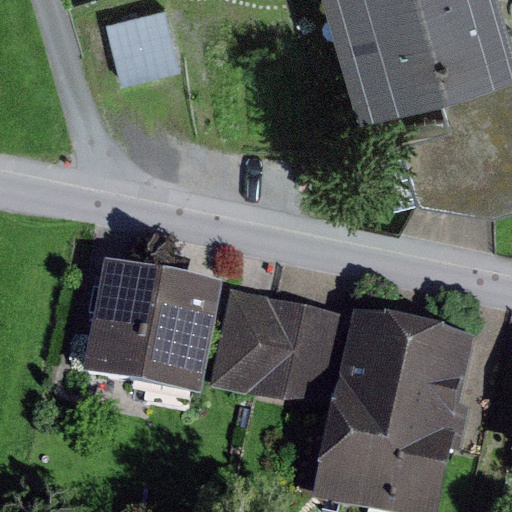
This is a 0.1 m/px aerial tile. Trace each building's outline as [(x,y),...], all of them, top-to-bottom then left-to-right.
[(326,0),(353,91),(511,45),(511,44),(499,0),(326,0)] [(170,2),(108,16),(122,80),(184,66),(170,2)] [(511,54),(439,78),(451,116),(405,131),(424,190),(492,204),(511,197),(511,54)] [(107,267),(85,375),(202,399),(224,290),(107,267)] [(357,320),(240,296),(221,391),(332,413),(314,501),(369,511),(439,511),(451,456),(464,459),(473,413),(462,411),(477,341),(358,317),(357,320)]
